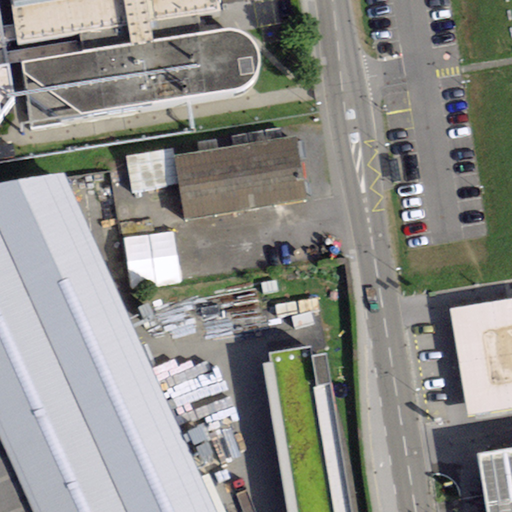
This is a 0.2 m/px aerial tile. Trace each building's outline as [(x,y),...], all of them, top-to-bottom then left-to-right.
[(11,0),(18,45),(128,27),(131,45),(153,42),(150,22),(218,12),(216,0),(11,0)] [(0,122),(15,101),(0,2),(0,122)] [(131,45),(22,64),(31,123),(233,91),(243,89),(251,85),(256,78),(256,70),(258,64),(259,56),(254,48),(251,41),(246,36),(236,31),(229,29),(153,42),(131,45)] [(165,159),(174,218),(294,200),(285,142),(165,159)] [(0,511),(215,511),(64,175),(0,184),(0,511)] [(511,304),(511,301),(452,311),(469,420),(511,413),(511,304)] [(263,363),(287,511),(336,511),(313,366),(302,368),(300,357),(263,363)] [(511,511),(511,447),(477,453),(487,511),(511,511)]
